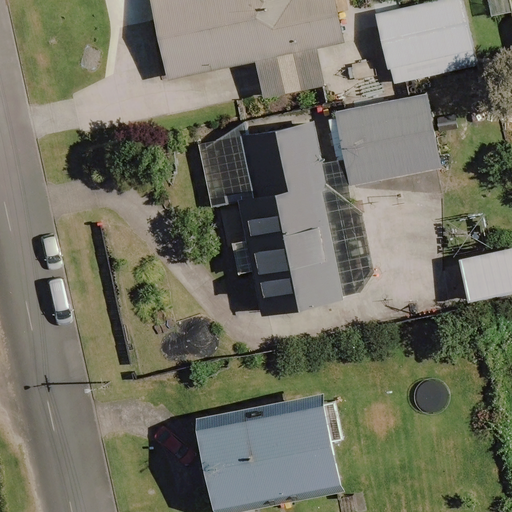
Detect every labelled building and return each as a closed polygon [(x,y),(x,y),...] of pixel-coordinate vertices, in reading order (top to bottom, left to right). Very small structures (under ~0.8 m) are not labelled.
[(161,0),(178,76),(355,37),(346,0),(161,0)] [(467,0),(437,0),(383,13),(399,81),(482,61),(467,0)] [(435,92),(344,111),(359,183),(450,164),(435,92)] [(346,300),(314,122),(201,143),(213,207),(241,201),(248,240),(235,242),(242,276),(256,273),(263,315),(346,300)] [(511,288),(511,257),(471,266),(477,296),(511,288)] [(337,395),(212,423),(229,503),(355,475),(337,395)]
